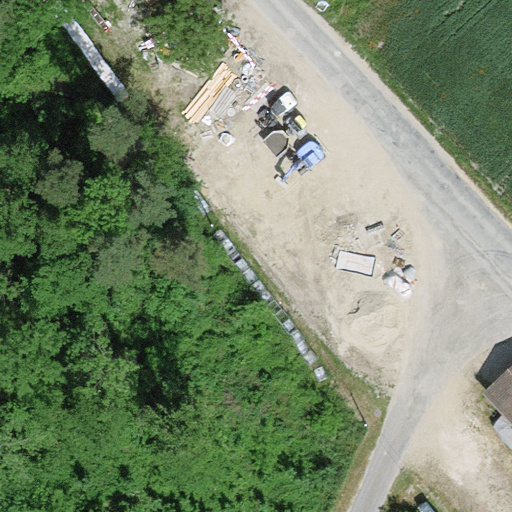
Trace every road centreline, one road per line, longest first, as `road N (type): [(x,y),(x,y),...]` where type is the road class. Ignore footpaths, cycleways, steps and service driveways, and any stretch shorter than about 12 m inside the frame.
road 1 (unclassified): [(511,250),(274,0)]
road 2 (track): [(485,221),(362,511)]
